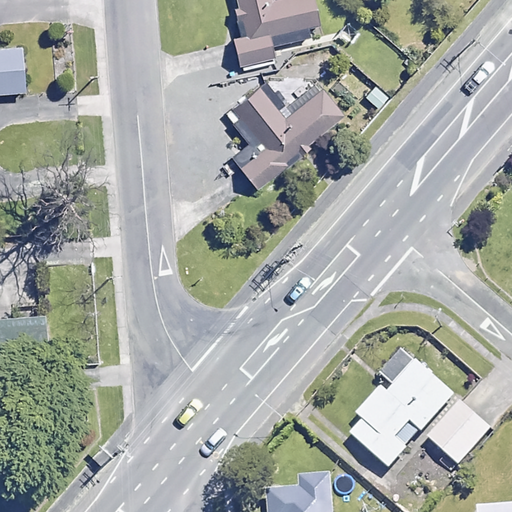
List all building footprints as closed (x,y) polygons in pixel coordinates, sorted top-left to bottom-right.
[(296,0),(271,6),(269,0),(236,0),(246,40),(236,42),(240,60),(273,52),(270,41),(320,30),(312,0),(296,0)] [(14,49),(0,50),(0,93),(17,92),(14,49)] [(284,122),(257,89),(232,110),(238,117),(267,151),(243,171),(259,190),(343,119),(320,92),(284,122)] [(6,325),(0,324),(0,371),(9,371),(6,325)] [(456,401),(418,366),(388,397),(383,392),(358,419),(366,426),(354,440),(390,473),(456,401)] [(491,433),(461,406),(429,441),(459,469),(491,433)] [(336,511),(334,481),(299,484),(300,491),(270,494),(272,511),(336,511)]
